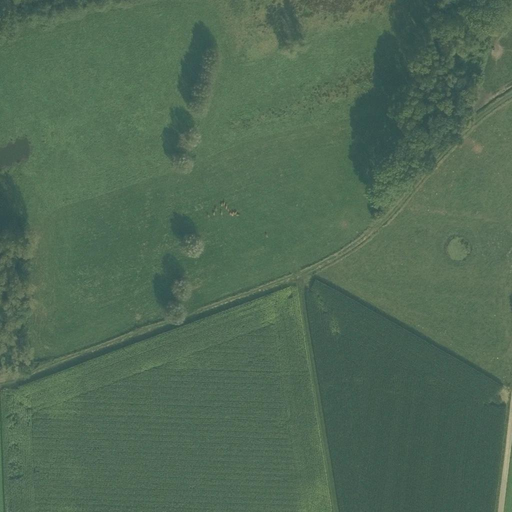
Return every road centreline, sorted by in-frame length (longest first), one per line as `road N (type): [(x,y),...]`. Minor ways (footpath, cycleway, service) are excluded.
road 1 (track): [(0,370),(59,360),(309,273),(360,245),(471,119),(511,90)]
road 2 (track): [(334,511),(297,277)]
